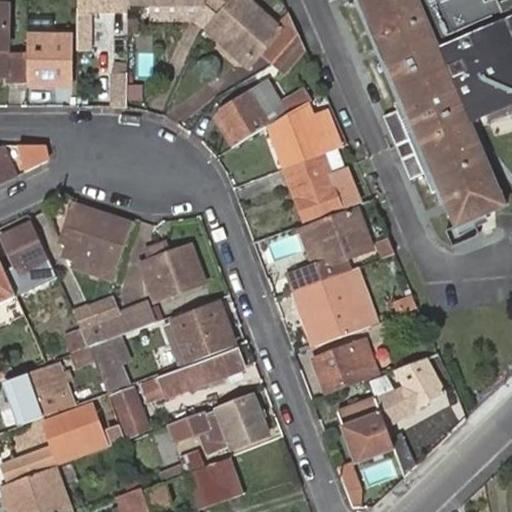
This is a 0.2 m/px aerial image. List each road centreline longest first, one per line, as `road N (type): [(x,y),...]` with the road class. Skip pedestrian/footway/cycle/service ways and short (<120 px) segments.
road 1 (residential): [(222,209),(335,511)]
road 2 (residential): [(0,205),(132,142)]
road 3 (tertiary): [(511,418),(413,511)]
road 4 (residential): [(132,142),(56,126),(0,127)]
